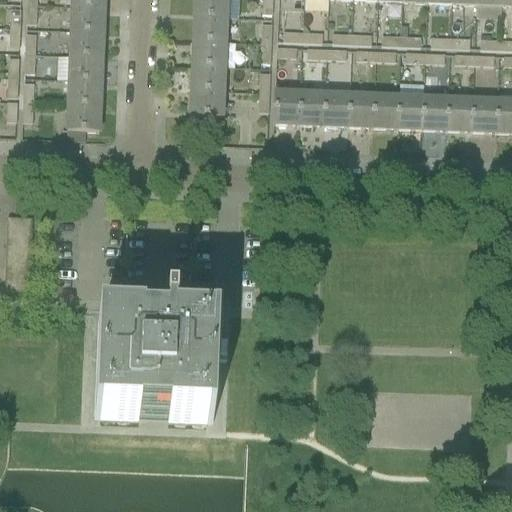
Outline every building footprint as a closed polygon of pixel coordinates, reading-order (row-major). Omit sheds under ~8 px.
[(25,0),(25,9),(35,10),(35,0),(25,0)] [(68,0),(69,11),(102,12),(102,11),(101,11),(101,0),(68,0)] [(192,20),(192,21),(227,22),(227,0),(194,0),(194,21),(192,20)] [(271,0),(261,0),(261,19),(271,19),(271,0)] [(376,0),(376,7),(401,8),(401,0),(376,0)] [(401,0),(401,8),(426,9),(426,0),(401,0)] [(426,0),(426,9),(450,10),(450,0),(426,0)] [(450,0),(450,10),(475,11),(475,0),(450,0)] [(475,0),(475,11),(500,12),(499,0),(475,0)] [(511,0),(499,0),(500,12),(511,12),(511,0)] [(35,10),(25,9),(24,28),(34,29),(35,10)] [(69,11),(68,35),(101,37),(101,36),(100,36),(101,13),(102,13),(102,12),(69,11)] [(9,14),(8,33),(19,34),(19,14),(9,14)] [(191,45),(191,46),(226,47),(227,22),(192,21),(192,22),(194,22),(193,45),(191,45)] [(260,29),(260,48),(269,49),(270,30),(260,29)] [(19,34),(8,33),(8,54),(18,54),(19,34)] [(68,35),(67,60),(100,61),(99,61),(99,37),(101,37),(68,35)] [(282,37),(282,47),(301,48),(301,38),(282,37)] [(301,38),(301,48),(320,49),(321,39),(301,38)] [(24,39),(23,58),(33,59),(34,39),(24,39)] [(331,39),(330,49),(350,50),(350,40),(331,39)] [(350,40),(350,50),(369,50),(369,41),(350,40)] [(479,44),(478,55),(498,55),(498,46),(489,45),(489,40),(479,40),(479,44)] [(380,41),(380,51),(399,52),(400,42),(380,41)] [(400,42),(399,52),(418,53),(419,43),(400,42)] [(429,43),(429,53),(448,54),(449,44),(429,43)] [(449,44),(448,54),(468,54),(468,45),(449,44)] [(190,70),(225,72),(225,73),(233,74),(233,73),(234,48),(226,48),(226,47),(191,46),(193,46),(192,70),(190,70)] [(511,46),(498,46),(498,55),(511,56),(511,46)] [(269,49),(260,48),(259,68),(269,68),(269,49)] [(275,53),(275,63),(294,64),(294,54),(275,53)] [(306,54),(305,64),(325,65),(325,55),(306,54)] [(325,55),(325,65),(344,66),(344,56),(325,55)] [(355,56),(354,66),(374,67),(374,57),(355,56)] [(374,57),(374,67),(393,68),(393,58),(374,57)] [(33,59),(23,58),(22,77),(32,78),(33,59)] [(404,58),(404,68),(423,69),(423,59),(404,58)] [(423,59),(423,69),(442,70),(443,60),(423,59)] [(67,60),(66,85),(99,86),(99,85),(98,85),(98,62),(100,62),(100,61),(67,60)] [(453,60),(453,70),(472,71),(472,61),(453,60)] [(472,61),(472,71),(492,72),(492,62),(472,61)] [(511,62),(502,62),(502,72),(511,72),(511,62)] [(7,63),(6,82),(17,83),(17,63),(7,63)] [(189,94),(189,95),(222,96),(224,97),(225,73),(225,72),(190,70),(190,71),(192,71),(191,94),(189,94)] [(259,78),(259,98),(268,98),(269,79),(259,78)] [(0,83),(0,88),(6,88),(6,103),(16,103),(17,83),(6,82),(6,84),(0,83)] [(65,110),(66,110),(98,111),(98,110),(97,110),(98,87),(99,87),(99,86),(66,85),(65,110)] [(23,88),(22,108),(32,108),(33,89),(23,88)] [(398,101),(396,134),(397,134),(397,133),(420,134),(420,136),(421,136),(422,102),(423,90),(398,89),(398,101)] [(222,96),(189,95),(191,96),(190,119),(188,119),(188,120),(221,122),(222,96)] [(297,130),(298,130),(299,96),(298,96),(298,98),(274,97),(273,129),(274,129),(274,128),(298,129),(297,130)] [(322,131),(323,131),(324,97),(299,96),(298,130),(299,130),(299,129),(322,130),(322,131)] [(347,132),(349,99),(324,97),(323,131),(323,130),(347,131),(347,132)] [(268,98),(259,98),(258,117),(267,117),(268,98)] [(371,134),(372,134),(373,100),(349,99),(347,132),(348,132),(348,131),(371,132),(371,134)] [(396,134),(398,101),(373,100),(372,134),(372,132),(396,133),(396,134)] [(444,137),(445,137),(447,103),(422,102),(421,136),(422,136),(422,134),(445,135),(444,137)] [(469,137),(470,137),(472,104),(447,103),(445,137),(446,137),(446,135),(469,136),(469,137)] [(494,138),(495,138),(496,105),(472,104),(470,137),(471,137),(471,136),(494,137),(494,138)] [(511,105),(496,105),(495,138),(495,137),(511,137),(511,105)] [(5,127),(14,128),(16,108),(6,108),(5,127)] [(32,108),(22,108),(21,127),(31,128),(32,108)] [(98,111),(66,110),(65,135),(97,136),(97,135),(95,135),(96,112),(98,112),(98,111)] [(6,222),(5,235),(29,236),(30,223),(6,222)] [(5,235),(5,248),(29,249),(29,236),(5,235)] [(5,248),(4,261),(28,261),(29,249),(5,248)] [(4,261),(4,273),(28,274),(28,261),(4,261)] [(4,273),(3,286),(27,287),(28,274),(4,273)] [(3,286),(3,299),(27,299),(27,287),(3,286)] [(98,423),(98,424),(137,426),(137,424),(137,419),(167,420),(167,425),(167,427),(205,428),(205,427),(209,332),(209,331),(174,329),(171,329),(171,326),(173,326),(173,317),(173,313),(164,313),(164,317),(164,318),(139,317),(138,328),(102,327),(102,328),(103,328),(99,423),(98,423)]
